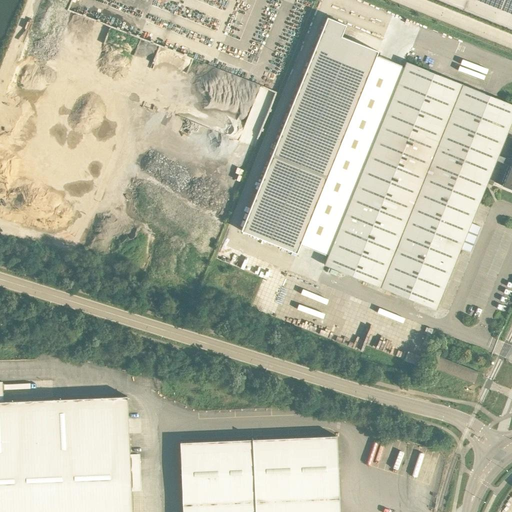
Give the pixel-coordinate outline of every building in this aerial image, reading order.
[(511,0),(440,0),(511,28),(511,0)] [(327,17),(241,231),(296,253),(300,244),(376,57),(378,51),(341,37),(346,25),(327,17)] [(481,227),(471,223),(488,180),(502,186),(511,190),(511,138),(506,136),(511,120),(511,105),(406,63),(324,265),(436,310),(460,249),(471,253),(481,227)] [(432,368),(474,385),(479,373),(436,356),(432,368)] [(0,511),(131,511),(127,396),(3,402),(2,382),(0,381),(0,511)] [(180,442),(183,511),(339,511),(336,435),(180,442)]
